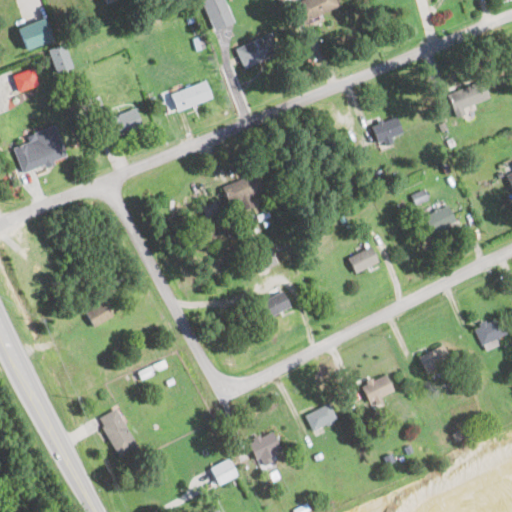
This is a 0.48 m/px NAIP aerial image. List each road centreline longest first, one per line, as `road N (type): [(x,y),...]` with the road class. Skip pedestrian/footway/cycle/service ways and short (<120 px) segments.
road 1 (residential): [(508,11),(106,179),(218,381),(245,382),(511,246),(508,11)]
road 2 (residential): [(98,511),(0,327)]
